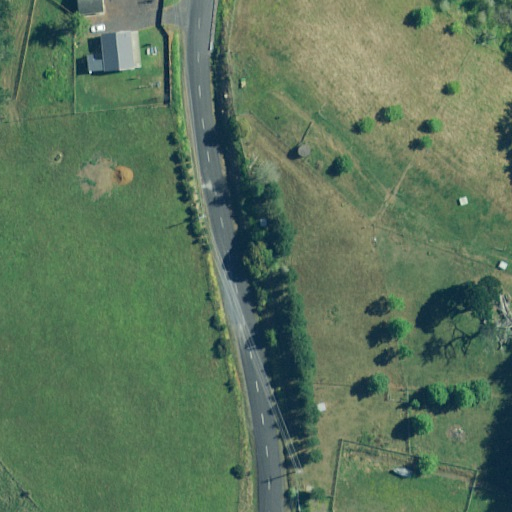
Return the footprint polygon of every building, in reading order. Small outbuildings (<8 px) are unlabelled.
[(99,12),(97,0),(75,0),(77,14),(99,12)] [(135,33),(98,35),(99,55),(85,56),(86,73),(138,69),(135,33)] [(72,91),(60,90),(60,103),(72,104),(72,91)] [(293,153),(294,154),(296,157),(297,157),(298,158),(300,158),(301,158),(303,158),(304,158),(306,157),(307,156),(308,155),(308,154),(309,153),(309,151),(309,150),(309,148),(309,147),(308,145),(307,144),(306,143),(305,142),(304,142),(302,142),(301,141),(299,142),(298,142),(297,143),(295,144),(294,145),(294,146),(293,147),(293,149),(293,150),(293,152),(293,153)] [(329,312),(317,314),(319,325),(331,323),(329,312)]
